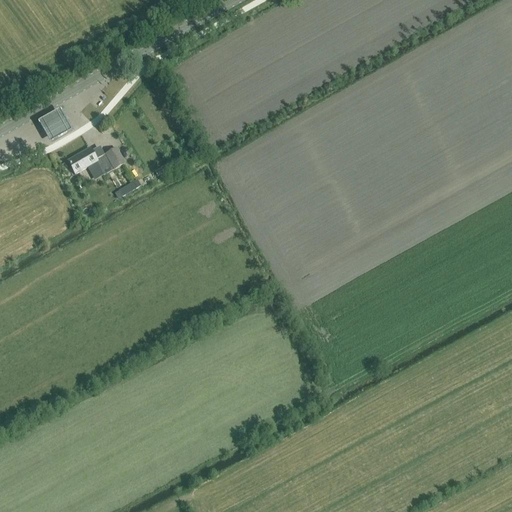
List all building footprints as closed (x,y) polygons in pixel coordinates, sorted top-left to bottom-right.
[(94,106),(92,108),(89,104),(83,111),(90,118),(98,110),(94,106)] [(61,111),(37,124),(50,146),(73,132),(61,111)] [(116,176),(113,172),(105,156),(105,157),(96,161),(90,149),(67,162),(74,176),(96,164),(103,177),(108,174),(111,179),(116,176)] [(117,150),(105,156),(113,172),(125,165),(117,150)] [(165,167),(154,172),(157,178),(168,173),(165,167)] [(118,192),(122,198),(136,190),(132,183),(118,192)]
